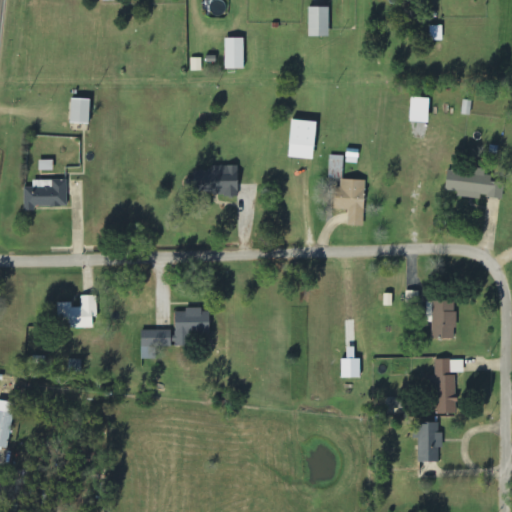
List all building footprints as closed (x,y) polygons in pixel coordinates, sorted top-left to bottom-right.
[(309,38),(329,37),(329,8),(308,8),(309,38)] [(430,26),(430,42),(443,41),(442,26),(430,26)] [(244,39),(225,39),(225,70),(244,70),(244,39)] [(192,72),(203,72),(203,59),(192,59),(192,72)] [(429,99),(410,98),(410,123),(428,123),(429,99)] [(89,125),(90,100),(71,99),(70,124),(89,125)] [(313,161),(317,123),(291,121),(287,158),(313,161)] [(39,171),(53,171),(54,162),(40,161),(39,171)] [(238,167),(211,167),(211,172),(191,172),(191,195),(238,195),(238,167)] [(445,195),(482,198),(503,200),(505,181),(484,180),(485,172),(447,169),(445,195)] [(67,181),(33,181),(33,189),(25,189),(25,209),(67,208),(67,181)] [(365,181),(341,181),(341,189),(333,188),(333,210),(349,211),(348,227),(364,227),(365,181)] [(58,304),(58,330),(94,329),(94,319),(98,319),(98,297),(81,297),(82,308),(73,309),(73,304),(58,304)] [(456,303),(433,302),(432,340),(455,340),(456,303)] [(141,331),(141,360),(157,361),(157,348),(174,348),(194,348),(194,339),(210,339),(210,310),(185,310),(185,313),(175,313),(174,332),(141,331)] [(464,361),(436,361),(436,415),(456,415),(456,375),(464,375),(464,361)] [(0,447),(10,449),(15,403),(0,401),(0,447)] [(418,464),(440,463),(439,448),(443,448),(443,433),(439,433),(439,424),(417,425),(418,464)]
